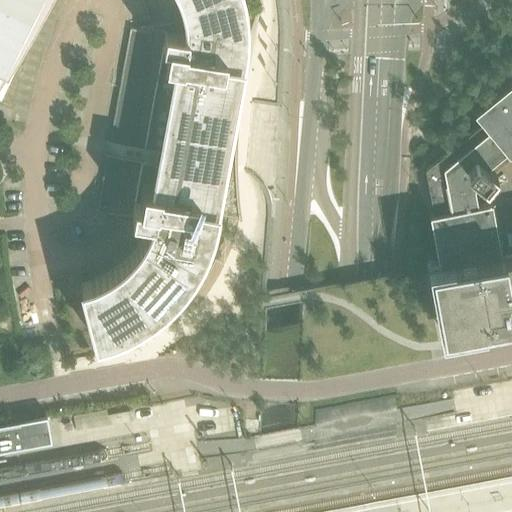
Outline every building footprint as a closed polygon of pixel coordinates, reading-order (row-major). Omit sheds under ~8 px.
[(0,0),(0,81),(38,0),(0,0)] [(153,315),(152,313),(148,309),(154,305),(159,301),(163,297),(168,292),(172,287),(177,282),(180,277),(184,272),(188,267),(191,261),(194,255),(197,249),(200,243),(202,237),(204,231),(206,225),(207,219),(209,212),(198,210),(200,199),(211,201),(211,200),(240,205),(239,199),(235,153),(235,148),(236,118),(236,113),(237,103),(239,92),(240,81),(242,70),(239,70),(239,71),(224,68),(226,57),(237,59),(238,53),(239,46),(239,40),(239,33),(239,27),(239,20),(239,14),(238,7),(237,1),(236,0),(180,0),(182,2),(183,7),(184,12),(185,17),(185,23),(186,28),(186,33),(165,29),(132,214),(152,218),(149,224),(147,229),(145,233),(142,238),(139,242),(136,246),(133,250),(130,254),(126,258),(122,261),(118,265),(114,268),(109,270),(105,273),(100,275),(96,277),(91,279),(86,281),(81,282),(96,341),(102,340),(108,338),(115,335),(121,333),(127,330),(133,327),(139,324),(144,321),(150,317),(153,315)] [(148,29),(132,26),(99,206),(115,209),(148,29)] [(511,79),(474,110),(483,121),(425,168),(433,212),(429,213),(439,267),(501,255),(492,202),(477,204),(474,187),(479,181),(486,187),(497,173),(488,166),(507,151),(508,153),(511,149),(511,79)] [(511,253),(501,255),(439,267),(430,269),(443,335),(485,327),(485,328),(511,322),(511,253)] [(0,449),(47,441),(51,440),(47,418),(47,415),(42,416),(0,423),(0,449)]
